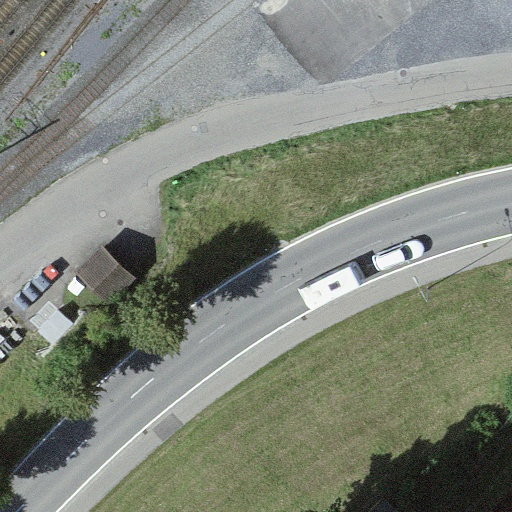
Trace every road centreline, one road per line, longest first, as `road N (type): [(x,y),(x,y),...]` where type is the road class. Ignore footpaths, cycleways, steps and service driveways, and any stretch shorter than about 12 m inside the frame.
road 1 (tertiary): [(511,204),(420,227),(299,280),(201,342),(104,423),(22,511)]
road 2 (residential): [(0,260),(66,205),(151,155),(323,106),(511,75)]
